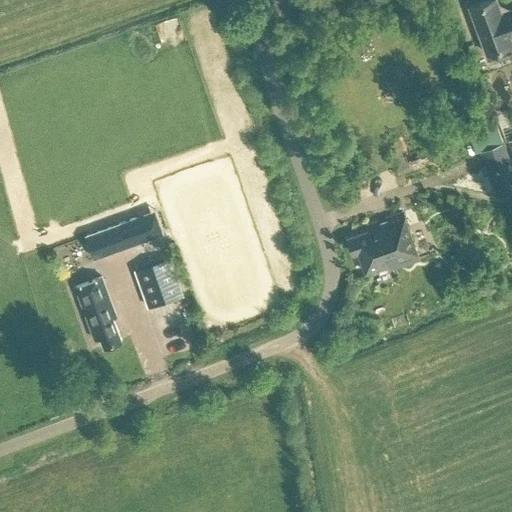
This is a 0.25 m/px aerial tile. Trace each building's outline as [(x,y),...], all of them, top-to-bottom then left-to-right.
[(487,52),(511,42),(511,39),(510,35),(511,34),(511,7),(507,9),(500,6),(497,0),(483,0),(470,5),(487,52)] [(511,164),(504,142),(479,150),(496,197),(511,191),(511,164)] [(387,220),(381,222),(380,219),(367,224),(368,229),(348,236),(354,253),(359,251),(366,271),(384,265),(383,264),(393,261),(395,266),(419,257),(403,211),(386,217),(387,220)] [(135,217),(87,235),(95,256),(143,238),(135,217)] [(170,255),(140,266),(153,303),(183,293),(170,255)] [(115,305),(134,302),(131,273),(112,276),(115,305)] [(122,339),(113,315),(117,314),(103,276),(75,286),(94,337),(100,335),(104,346),(122,339)] [(139,356),(142,365),(162,360),(159,350),(139,356)]
